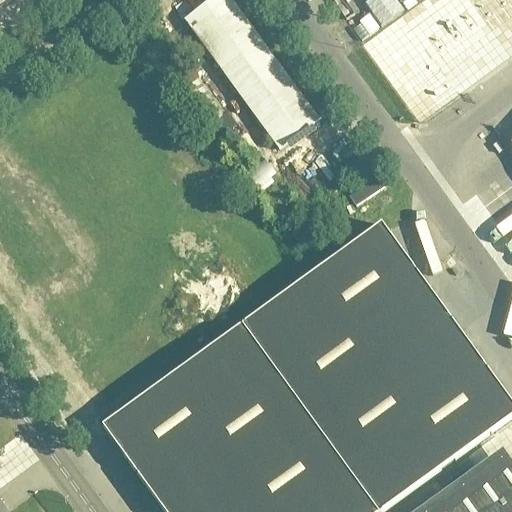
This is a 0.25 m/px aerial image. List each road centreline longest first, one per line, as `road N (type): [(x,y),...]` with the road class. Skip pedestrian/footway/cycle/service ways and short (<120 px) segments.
road 1 (unclassified): [(511,318),(285,0)]
road 2 (unclassified): [(88,511),(0,389)]
road 3 (unclassified): [(0,86),(122,0)]
